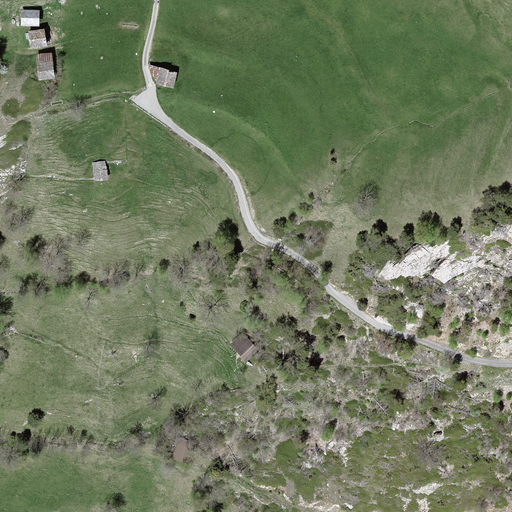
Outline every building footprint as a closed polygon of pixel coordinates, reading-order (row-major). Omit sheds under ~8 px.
[(36,10),(19,9),(19,25),(26,25),(36,25),(36,10)] [(44,25),(36,25),(26,25),(26,46),(43,45),(44,25)] [(47,51),(32,52),(34,77),(50,75),(47,51)] [(176,74),(160,70),(157,83),(172,87),(176,74)] [(104,159),(88,159),(89,177),(104,178),(104,159)] [(259,350),(243,331),(228,344),(245,362),(259,350)] [(194,443),(179,439),(174,458),(189,462),(194,443)]
